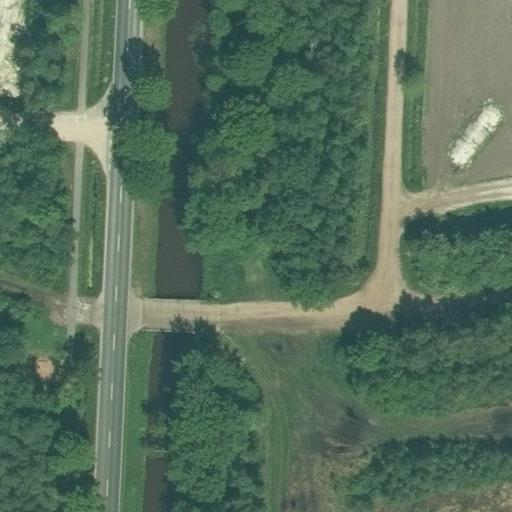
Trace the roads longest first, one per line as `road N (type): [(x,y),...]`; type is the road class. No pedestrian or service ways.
road 1 (tertiary): [(105,511),(127,0)]
road 2 (track): [(370,312),(391,244),(398,0)]
road 3 (track): [(370,312),(511,297)]
road 4 (track): [(114,317),(250,317)]
road 5 (track): [(250,317),(370,312)]
